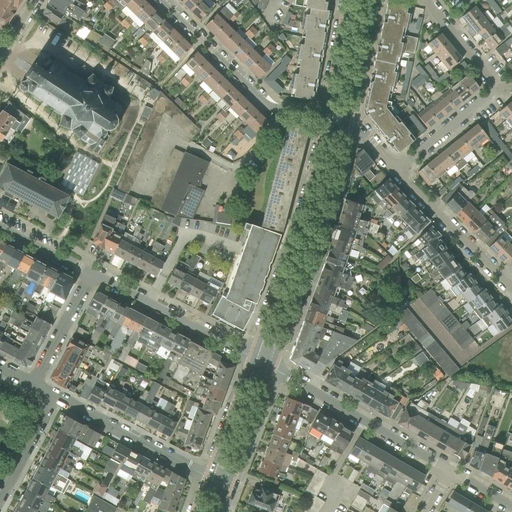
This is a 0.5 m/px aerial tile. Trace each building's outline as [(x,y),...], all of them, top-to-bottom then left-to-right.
[(0,0),(0,1),(15,11),(22,0),(0,0)] [(48,5),(66,17),(67,17),(70,13),(79,19),(84,12),(81,11),(63,0),(50,0),(47,5),(48,5)] [(81,0),(63,0),(81,11),(84,6),(80,3),(81,0)] [(115,5),(112,2),(113,2),(111,0),(108,0),(106,2),(112,8),(115,5)] [(121,11),(125,7),(132,0),(114,0),(113,2),(112,2),(115,5),(121,11)] [(143,1),(144,0),(143,0),(132,0),(125,7),(121,11),(127,17),(128,17),(130,19),(146,3),(143,1)] [(184,0),(182,3),(188,9),(191,11),(190,12),(191,12),(201,1),(202,0),(184,0)] [(260,0),(258,8),(264,10),(268,0),(260,0)] [(295,0),(294,5),(310,8),(310,7),(325,10),(327,0),(295,0)] [(0,18),(8,23),(15,11),(0,1),(0,18)] [(193,15),(200,21),(211,10),(201,1),(191,12),(194,14),(193,15)] [(408,5),(392,2),(388,1),(381,31),(401,35),(402,28),(407,29),(410,14),(406,13),(408,5)] [(112,8),(106,2),(103,6),(108,12),(112,8)] [(155,12),(149,6),(149,7),(146,4),(147,3),(146,3),(130,19),(128,17),(127,17),(124,20),(130,26),(137,18),(143,24),(155,12)] [(501,10),(496,4),(491,7),(496,14),(501,10)] [(69,31),(71,26),(67,23),(64,21),(66,17),(48,5),(47,7),(46,7),(44,9),(44,11),(43,12),(45,13),(44,15),(69,31)] [(483,14),(476,5),(461,17),(468,26),(483,14)] [(233,16),(223,7),(205,26),(211,32),(212,32),(214,34),(225,24),(230,19),(233,16)] [(304,37),(325,41),(330,11),(325,10),(310,7),(310,8),(308,15),(304,15),(301,29),(306,30),(304,37)] [(487,11),(483,14),(468,26),(475,35),(477,33),(491,22),(490,21),(493,19),(487,11)] [(161,18),(155,12),(143,24),(152,33),(164,20),(164,21),(161,18)] [(232,22),(236,18),(240,14),(237,12),(233,15),(233,16),(230,19),(232,22)] [(130,26),(124,20),(121,24),(126,29),(130,26)] [(152,33),(161,41),(173,29),(167,23),(167,24),(164,21),(164,20),(152,33)] [(498,30),(491,22),(477,33),(484,41),(498,30)] [(218,37),(217,38),(223,44),(234,33),(225,24),(214,34),(214,35),(215,35),(218,37)] [(252,26),(248,30),(254,36),(257,32),(252,26)] [(161,41),(170,50),(182,38),(181,38),(179,36),(179,35),(173,29),(161,41)] [(254,36),(248,30),(244,34),(250,39),(254,36)] [(484,41),(491,50),(504,39),(498,30),(484,41)] [(414,54),(417,38),(401,35),(381,31),(375,60),(395,65),(396,57),(401,58),(402,51),(414,54)] [(223,44),(229,50),(230,49),(232,52),(232,53),(243,41),(234,33),(223,44)] [(448,42),(441,33),(427,45),(434,53),(448,42)] [(105,34),(99,43),(109,50),(115,41),(105,34)] [(151,39),(148,37),(145,34),(142,37),(148,43),(151,39)] [(148,43),(142,37),(138,41),(144,47),(148,43)] [(319,71),(325,41),(304,37),(303,45),(298,44),(295,59),(300,60),(299,67),(319,71)] [(170,50),(179,59),(191,47),(185,41),(184,41),(182,39),(182,38),(170,50)] [(243,41),(232,53),(233,52),(235,55),(241,61),(252,50),(243,41)] [(434,53),(441,62),(455,51),(448,42),(434,53)] [(509,49),(507,47),(504,43),(495,50),(500,56),(509,49)] [(270,44),(266,47),(272,53),(275,49),(270,44)] [(272,53),(266,47),(263,51),(268,57),(272,53)] [(241,61),(247,67),(250,69),(250,70),(261,59),(252,50),(241,61)] [(163,51),(160,55),(165,61),(169,57),(163,51)] [(448,70),(462,59),(455,51),(441,62),(448,70)] [(203,58),(197,52),(185,64),(194,73),(206,61),(205,62),(202,59),(203,58)] [(117,123),(117,120),(119,120),(119,118),(117,118),(115,115),(118,115),(119,116),(120,115),(119,114),(121,112),(122,112),(122,110),(121,110),(120,107),(121,106),(121,105),(120,106),(117,104),(118,103),(117,102),(116,103),(109,99),(112,89),(115,88),(114,86),(112,87),(102,84),(102,82),(101,82),(100,83),(93,75),(93,73),(92,73),(91,75),(85,81),(83,80),(84,80),(77,75),(76,75),(75,75),(76,74),(74,73),(73,75),(64,70),(66,68),(64,67),(63,67),(63,66),(56,62),(55,62),(56,61),(54,60),(53,62),(49,59),(48,55),(44,53),(40,53),(38,57),(38,61),(37,64),(34,63),(31,67),(32,69),(30,73),(29,72),(28,73),(25,77),(27,78),(25,81),(21,82),(19,86),(20,90),(23,92),(27,92),(32,94),(30,96),(32,97),(33,97),(33,98),(40,102),(41,102),(41,103),(42,104),(42,103),(46,106),(47,104),(52,108),(51,109),(52,110),(53,110),(53,111),(60,115),(62,116),(59,124),(57,125),(57,127),(60,126),(70,129),(69,131),(70,132),(71,130),(78,138),(78,140),(80,141),(80,139),(90,145),(88,147),(97,154),(109,136),(106,134),(107,134),(107,133),(106,133),(106,130),(109,130),(109,132),(111,132),(111,130),(113,129),(115,130),(116,129),(115,127),(116,125),(118,125),(119,124),(117,123)] [(162,64),(165,61),(160,55),(156,59),(159,61),(162,64)] [(281,63),(264,81),(278,95),(283,90),(274,81),(287,68),(286,67),(291,61),(286,55),(280,62),(281,63)] [(253,73),(259,79),(270,68),(261,59),(250,70),(253,72),(253,73)] [(146,60),(140,70),(148,76),(149,74),(151,63),(146,60)] [(393,72),(395,65),(375,60),(368,90),(388,94),(390,87),(394,88),(398,73),(393,72)] [(215,70),(209,64),(208,65),(205,62),(206,61),(194,73),(203,82),(215,70)] [(411,83),(414,86),(419,82),(423,78),(427,75),(418,65),(415,68),(420,75),(411,83)] [(294,97),(314,101),(319,71),(299,67),(297,75),(293,74),(290,88),(295,89),(294,97)] [(220,76),(221,76),(215,70),(203,82),(212,91),(224,78),(223,78),(223,79),(220,76)] [(183,78),(189,83),(193,80),(187,74),(183,78)] [(479,88),(468,74),(460,81),(471,95),(479,88)] [(185,87),(189,83),(183,78),(179,82),(185,87)] [(232,87),(226,81),(226,82),(223,79),(224,79),(224,78),(212,91),(221,99),(232,87)] [(460,81),(451,88),(462,102),(471,95),(460,81)] [(226,112),(230,108),(241,96),(238,94),(238,93),(232,87),(221,99),(216,104),(222,110),(223,109),(226,112)] [(451,88),(443,95),(454,108),(462,102),(451,88)] [(387,101),(388,94),(368,90),(364,108),(366,116),(382,136),(398,123),(389,112),(392,109),(390,106),(391,102),(387,101)] [(163,113),(167,115),(175,107),(159,91),(152,108),(163,113)] [(205,92),(201,95),(207,101),(211,97),(205,92)] [(207,101),(201,95),(198,99),(204,105),(207,101)] [(443,95),(434,102),(445,115),(454,108),(443,95)] [(250,104),(244,99),(241,97),(242,96),(241,96),(230,108),(239,117),(250,104)] [(511,100),(511,101),(499,112),(506,120),(511,114),(511,100)] [(434,102),(426,109),(437,122),(445,115),(434,102)] [(0,140),(7,145),(14,136),(11,135),(14,131),(18,133),(28,119),(24,116),(9,103),(2,112),(0,114),(0,140)] [(256,111),(256,110),(250,104),(239,117),(248,125),(259,113),(259,114),(256,111)] [(175,107),(167,115),(172,119),(180,111),(175,107)] [(163,113),(152,108),(149,115),(160,119),(163,113)] [(219,113),(225,118),(228,115),(226,112),(223,109),(222,110),(219,113)] [(417,115),(428,129),(437,122),(426,109),(417,115)] [(180,111),(172,119),(177,124),(185,116),(180,111)] [(221,122),(225,118),(219,113),(215,117),(221,122)] [(268,122),(262,116),(262,117),(259,114),(259,113),(248,125),(243,129),(246,132),(252,138),(268,122)] [(160,119),(149,115),(146,121),(157,126),(160,119)] [(185,116),(177,124),(182,129),(190,121),(185,116)] [(426,131),(416,119),(413,122),(422,134),(426,131)] [(489,134),(494,130),(490,126),(486,120),(481,124),(485,130),(489,134)] [(157,126),(146,121),(144,127),(154,132),(157,126)] [(190,121),(182,129),(186,134),(195,125),(190,121)] [(397,154),(415,140),(410,133),(411,132),(402,121),(398,123),(382,136),(397,154)] [(488,138),(479,126),(477,124),(469,131),(479,145),(488,138)] [(195,125),(186,134),(191,138),(199,130),(195,125)] [(295,127),(287,125),(278,159),(299,164),(308,130),(299,128),(299,127),(295,126),(295,127)] [(154,132),(144,127),(141,134),(152,138),(154,132)] [(237,130),(242,136),(246,132),(243,129),(240,127),(237,130)] [(242,136),(237,130),(233,134),(236,137),(239,140),(242,136)] [(498,135),(494,130),(489,134),(496,143),(499,140),(496,136),(498,135)] [(471,152),(471,151),(479,145),(469,131),(460,138),(471,152)] [(152,138),(141,134),(138,140),(149,145),(152,138)] [(239,140),(236,137),(230,143),(233,146),(239,140)] [(463,159),(471,152),(460,138),(451,145),(463,159)] [(138,140),(135,146),(146,151),(149,145),(138,140)] [(210,145),(205,140),(201,144),(206,149),(210,145)] [(503,151),(506,149),(499,140),(496,143),(503,151)] [(463,159),(451,145),(443,152),(458,170),(459,171),(467,164),(462,159),(463,159)] [(135,146),(133,152),(143,157),(146,151),(135,146)] [(183,153),(173,149),(170,155),(181,160),(183,153)] [(380,171),(374,176),(367,168),(373,163),(362,149),(356,149),(355,155),(357,157),(354,159),(353,168),(360,177),(363,174),(369,181),(372,178),(379,186),(387,179),(380,171)] [(78,151),(61,183),(84,195),(101,163),(78,151)] [(143,157),(133,152),(130,159),(141,163),(143,157)] [(209,163),(208,163),(184,152),(183,153),(181,160),(178,166),(175,172),(173,178),(198,189),(199,188),(209,163)] [(446,172),(450,176),(457,170),(458,170),(443,152),(435,158),(446,172)] [(170,155),(167,161),(178,166),(181,160),(170,155)] [(426,165),(437,179),(446,172),(435,158),(426,165)] [(141,163),(130,159),(127,165),(138,170),(141,163)] [(299,164),(278,159),(270,193),(290,198),(299,164)] [(178,166),(167,161),(165,167),(175,172),(178,166)] [(7,164),(0,177),(0,188),(3,191),(4,189),(6,190),(4,194),(12,198),(14,195),(23,200),(34,179),(30,176),(32,172),(27,169),(25,174),(7,164)] [(138,170),(127,165),(124,171),(135,176),(138,170)] [(417,172),(428,186),(437,179),(426,165),(417,172)] [(175,172),(165,167),(162,174),(173,178),(175,172)] [(135,176),(124,171),(122,178),(133,182),(135,176)] [(170,184),(173,178),(162,174),(159,180),(170,184)] [(57,217),(68,196),(44,183),(45,179),(41,176),(38,181),(34,179),(23,200),(57,217)] [(133,182),(122,178),(119,184),(130,189),(133,182)] [(165,197),(162,203),(159,209),(175,215),(178,216),(180,217),(192,219),(204,191),(199,188),(198,189),(173,178),(170,184),(167,190),(165,197)] [(395,187),(388,179),(387,179),(379,186),(379,187),(373,193),(375,194),(371,198),(377,205),(377,204),(382,199),(395,187)] [(170,184),(159,180),(157,186),(167,190),(170,184)] [(453,182),(448,187),(451,190),(456,185),(453,182)] [(451,190),(441,200),(455,214),(473,195),(474,196),(475,194),(471,191),(468,191),(467,192),(462,187),(458,183),(456,185),(451,190)] [(130,189),(119,184),(116,190),(120,192),(127,195),(130,189)] [(167,190),(157,186),(154,192),(165,197),(167,190)] [(385,212),(403,196),(395,187),(382,199),(377,204),(385,212)] [(117,191),(116,190),(113,188),(109,196),(114,198),(117,191)] [(165,197),(154,192),(151,198),(162,203),(165,197)] [(268,228),(282,231),(290,198),(270,193),(261,225),(268,227),(268,228)] [(464,224),(476,212),(471,206),(478,200),(474,196),(473,195),(455,214),(464,224)] [(395,212),(399,216),(412,204),(407,200),(403,196),(385,212),(389,217),(395,212)] [(162,203),(151,198),(149,204),(159,209),(162,203)] [(366,205),(345,199),(341,213),(358,218),(360,211),(364,212),(366,205)] [(399,216),(404,221),(398,226),(402,230),(420,213),(412,204),(399,216)] [(485,204),(477,212),(476,212),(464,224),(474,233),(494,214),(485,204)] [(217,213),(216,222),(229,224),(230,215),(231,209),(218,207),(218,213),(217,213)] [(500,207),(494,214),(474,233),(488,248),(500,235),(505,231),(507,229),(503,225),(504,224),(497,216),(503,210),(500,207)] [(159,220),(162,214),(156,211),(153,217),(159,220)] [(358,218),(341,213),(337,226),(356,232),(362,234),(365,227),(367,228),(368,227),(369,221),(358,218)] [(404,232),(406,230),(409,232),(412,229),(416,234),(429,222),(420,213),(402,230),(404,232)] [(105,214),(92,242),(102,248),(114,222),(115,219),(105,214)] [(178,227),(180,217),(178,216),(175,215),(171,223),(178,227)] [(112,253),(113,253),(121,237),(121,236),(121,235),(115,232),(119,224),(114,222),(102,248),(106,250),(107,252),(110,253),(112,253)] [(125,232),(122,237),(121,237),(113,253),(116,255),(116,256),(120,258),(121,257),(125,259),(139,233),(141,227),(138,225),(132,236),(125,232)] [(225,297),(221,295),(211,314),(220,319),(218,322),(233,329),(234,327),(242,331),(252,312),(280,235),(254,225),(230,295),(227,294),(225,297)] [(437,230),(432,225),(419,238),(422,243),(416,248),(418,252),(436,238),(436,239),(440,236),(436,232),(437,230)] [(333,238),(359,246),(361,241),(354,239),(356,232),(337,226),(333,238)] [(500,235),(488,248),(496,256),(508,243),(511,239),(511,238),(505,231),(500,235)] [(144,249),(138,246),(141,241),(140,240),(143,235),(139,233),(125,259),(129,262),(129,263),(133,265),(134,264),(136,265),(144,249)] [(357,252),(359,246),(333,238),(329,249),(347,256),(349,249),(357,252)] [(439,240),(438,241),(436,239),(436,238),(418,252),(412,256),(416,261),(419,259),(422,264),(429,259),(445,248),(439,240)] [(511,246),(508,243),(496,256),(504,264),(511,255),(511,246)] [(0,253),(0,267),(3,263),(14,269),(23,253),(5,244),(0,253)] [(155,275),(157,276),(165,260),(160,257),(162,252),(161,252),(164,246),(160,244),(157,250),(146,271),(151,273),(150,274),(154,276),(155,275)] [(157,250),(152,247),(150,252),(144,249),(136,265),(137,266),(137,267),(141,269),(142,268),(146,271),(157,250)] [(452,257),(445,248),(429,259),(433,264),(425,270),(429,274),(452,257)] [(347,256),(329,249),(325,261),(346,269),(351,270),(353,264),(345,262),(347,256)] [(34,259),(23,253),(14,269),(14,270),(10,278),(14,280),(16,282),(21,272),(25,274),(34,259)] [(440,274),(444,279),(445,278),(460,268),(460,267),(459,267),(452,257),(429,274),(432,279),(440,274)] [(192,261),(188,258),(185,264),(178,260),(175,265),(167,282),(169,282),(169,284),(173,286),(174,285),(178,287),(192,261)] [(15,294),(18,296),(21,297),(30,281),(36,284),(46,265),(34,259),(25,274),(26,275),(15,294)] [(193,268),(196,263),(192,261),(178,287),(182,290),(182,291),(188,294),(197,277),(197,276),(191,273),(193,268)] [(351,284),(354,287),(356,282),(352,281),(353,278),(344,275),(346,269),(325,261),(320,274),(351,284)] [(387,263),(385,261),(379,266),(382,269),(388,264),(387,263)] [(33,291),(39,294),(43,286),(50,289),(59,272),(46,265),(36,284),(33,291)] [(460,267),(460,268),(445,278),(452,287),(454,285),(468,275),(467,275),(464,270),(462,270),(460,268),(460,267)] [(51,304),(60,309),(74,282),(73,279),(59,272),(50,289),(51,289),(48,293),(55,296),(51,304)] [(348,291),(349,287),(353,289),(354,287),(351,284),(320,274),(316,285),(338,293),(339,288),(348,291)] [(454,285),(452,287),(449,289),(456,297),(461,294),(475,283),(476,282),(475,282),(473,280),(474,278),(471,274),(468,274),(467,275),(468,275),(454,285)] [(208,282),(197,277),(188,294),(189,293),(190,294),(190,295),(194,297),(195,296),(199,299),(208,282)] [(9,290),(14,280),(10,278),(5,288),(9,290)] [(208,303),(210,304),(218,288),(208,282),(199,299),(203,301),(203,302),(207,304),(208,303)] [(461,294),(467,302),(483,290),(480,285),(477,286),(475,283),(461,294)] [(347,306),(343,304),(344,301),(336,298),(338,293),(316,285),(312,296),(346,309),(347,306)] [(430,289),(419,299),(423,304),(434,294),(430,289)] [(467,302),(474,311),(491,298),(492,298),(491,297),(491,298),(489,295),(490,293),(487,289),(484,289),(483,290),(467,302)] [(92,317),(96,319),(99,313),(99,312),(107,297),(98,292),(95,293),(88,306),(95,310),(92,317)] [(377,307),(383,301),(373,292),(367,298),(377,307)] [(438,299),(434,294),(423,304),(427,308),(438,299)] [(345,312),(346,309),(312,296),(308,309),(325,315),(325,316),(329,317),(331,311),(339,314),(341,311),(345,312)] [(95,347),(102,334),(106,326),(105,326),(117,303),(107,297),(99,312),(99,313),(103,314),(89,340),(88,339),(86,342),(95,347)] [(480,320),(481,319),(499,305),(495,301),(493,301),(491,298),(474,311),(480,320)] [(446,308),(438,299),(427,308),(435,318),(446,308)] [(29,302),(25,309),(32,312),(35,306),(29,302)] [(60,309),(51,304),(49,304),(46,310),(56,315),(60,309)] [(488,327),(492,324),(507,313),(507,312),(506,313),(504,310),(505,308),(502,304),(500,304),(499,305),(481,319),(488,327)] [(410,312),(405,306),(396,314),(401,320),(410,312)] [(450,313),(446,308),(435,318),(439,322),(450,313)] [(129,336),(126,343),(125,342),(117,359),(123,362),(127,355),(134,341),(145,317),(129,309),(120,327),(114,337),(108,349),(108,350),(107,351),(113,354),(113,353),(115,354),(126,334),(129,336)] [(325,315),(308,309),(303,321),(326,329),(325,329),(333,332),(334,329),(344,332),(345,329),(335,326),(323,322),(325,316),(325,315)] [(51,325),(56,315),(46,310),(41,320),(51,325)] [(33,323),(24,319),(25,317),(13,311),(10,317),(12,318),(12,319),(15,320),(21,324),(45,336),(51,325),(41,320),(36,317),(33,323)] [(401,320),(404,324),(405,325),(414,317),(410,312),(401,320)] [(458,322),(450,313),(439,322),(447,332),(458,322)] [(492,324),(499,333),(511,322),(511,316),(509,316),(507,313),(492,324)] [(9,318),(4,316),(1,321),(0,322),(0,334),(2,331),(9,318)] [(139,343),(139,342),(145,346),(149,340),(148,340),(157,323),(145,317),(134,341),(139,343)] [(405,325),(407,327),(408,329),(418,321),(414,317),(405,325)] [(289,360),(310,372),(317,360),(325,365),(357,341),(343,335),(344,332),(334,329),(333,332),(330,337),(324,335),(325,329),(326,329),(303,321),(289,360)] [(422,326),(418,321),(408,329),(412,334),(422,326)] [(462,327),(458,322),(447,332),(451,336),(462,327)] [(154,343),(148,354),(154,357),(168,329),(157,323),(148,340),(149,340),(154,343)] [(374,328),(365,323),(362,329),(369,332),(374,328)] [(21,324),(19,328),(27,333),(27,334),(24,339),(39,347),(45,336),(21,324)] [(426,331),(422,326),(412,334),(416,339),(426,331)] [(77,327),(74,333),(86,339),(89,333),(77,327)] [(470,336),(462,327),(451,336),(459,346),(470,336)] [(178,334),(168,329),(154,357),(154,358),(159,360),(160,356),(166,359),(170,351),(178,334)] [(21,345),(8,338),(10,335),(2,331),(0,334),(0,340),(9,345),(20,351),(34,358),(39,347),(24,339),(21,345)] [(430,335),(426,331),(416,339),(420,343),(430,335)] [(175,354),(168,369),(173,372),(190,341),(178,334),(170,351),(175,354)] [(434,340),(430,335),(420,343),(424,348),(434,340)] [(462,350),(473,340),(470,336),(459,346),(462,350)] [(87,360),(87,359),(91,353),(94,347),(89,345),(88,346),(72,337),(66,349),(87,360)] [(20,351),(9,345),(0,340),(0,353),(3,356),(14,361),(25,367),(29,366),(34,358),(20,351)] [(438,345),(434,340),(424,348),(428,353),(438,345)] [(207,363),(213,353),(190,341),(173,372),(166,385),(190,397),(207,363)] [(414,354),(420,349),(415,342),(408,348),(414,354)] [(442,349),(438,345),(428,353),(432,357),(442,349)] [(108,350),(108,349),(105,348),(103,348),(102,351),(105,353),(105,354),(110,356),(110,355),(112,356),(113,354),(107,351),(108,350)] [(60,359),(77,368),(80,362),(84,365),(87,360),(66,349),(60,359)] [(446,354),(442,349),(432,357),(436,362),(446,354)] [(229,378),(234,367),(220,361),(221,357),(213,353),(207,363),(216,367),(214,373),(229,378)] [(450,359),(446,354),(436,362),(440,367),(450,359)] [(138,361),(127,355),(123,362),(134,368),(138,361)] [(74,373),(77,368),(60,359),(55,370),(76,381),(79,375),(74,373)] [(453,363),(450,359),(440,367),(444,371),(453,363)] [(449,377),(458,369),(453,363),(444,371),(449,377)] [(333,366),(324,381),(336,387),(347,369),(340,365),(338,369),(333,366)] [(350,374),(351,372),(347,369),(336,387),(347,393),(356,378),(350,374)] [(76,388),(73,387),(76,381),(55,370),(51,377),(54,379),(53,381),(52,380),(51,381),(74,393),(76,388)] [(101,373),(93,387),(104,393),(105,393),(107,388),(100,383),(105,375),(101,373)] [(214,373),(212,379),(203,376),(201,381),(206,384),(225,391),(229,378),(214,373)] [(368,381),(362,378),(360,380),(356,378),(347,393),(357,400),(368,381)] [(427,385),(429,387),(436,382),(435,379),(427,385)] [(368,381),(357,400),(367,405),(380,383),(374,380),(372,384),(368,381)] [(221,402),(225,391),(206,384),(201,381),(194,393),(205,397),(206,397),(221,402)] [(458,387),(456,391),(454,394),(459,397),(460,394),(463,390),(461,389),(462,387),(464,387),(465,383),(459,381),(458,386),(457,387),(458,387)] [(148,392),(134,418),(146,424),(155,406),(156,405),(156,406),(157,403),(152,401),(160,385),(154,382),(148,392)] [(380,383),(367,405),(378,412),(389,393),(388,393),(384,390),(386,387),(380,383)] [(479,385),(478,390),(476,394),(483,398),(485,394),(486,391),(487,387),(479,385)] [(80,396),(86,400),(92,389),(90,388),(86,386),(85,386),(80,396)] [(92,389),(86,400),(98,406),(101,401),(100,400),(104,393),(93,387),(92,389)] [(111,406),(118,393),(107,388),(105,393),(104,393),(100,400),(101,401),(111,406)] [(396,391),(391,388),(388,393),(389,393),(378,412),(388,418),(397,403),(391,400),(396,391)] [(121,389),(119,394),(118,393),(111,406),(123,412),(130,399),(132,395),(121,389)] [(475,392),(470,389),(466,395),(472,398),(475,392)] [(140,396),(136,402),(130,399),(123,412),(134,418),(148,392),(145,390),(142,395),(140,396)] [(202,405),(201,409),(212,413),(216,415),(221,402),(206,397),(205,397),(202,405)] [(309,407),(287,398),(286,401),(284,401),(282,406),(284,407),(282,410),(299,416),(301,410),(309,413),(312,408),(309,407)] [(429,413),(424,411),(428,404),(430,401),(427,399),(425,403),(421,409),(407,429),(416,434),(429,413)] [(410,403),(406,410),(405,411),(398,423),(407,429),(421,409),(425,403),(420,400),(417,403),(416,405),(410,403)] [(163,410),(155,406),(146,424),(157,430),(171,404),(167,402),(163,410)] [(157,430),(168,436),(169,436),(176,423),(170,420),(174,413),(172,412),(175,406),(171,404),(157,430)] [(207,425),(212,413),(201,409),(197,408),(193,421),(207,425)] [(304,421),(310,424),(318,411),(312,408),(309,413),(304,421)] [(282,410),(280,416),(279,415),(277,421),(278,421),(278,423),(294,429),(299,416),(282,410)] [(331,419),(319,412),(311,427),(323,433),(331,419)] [(438,418),(433,416),(429,413),(416,434),(425,439),(438,418)] [(89,428),(78,422),(66,416),(59,430),(76,438),(82,442),(89,428)] [(483,428),(484,429),(487,419),(483,417),(479,427),(483,428)] [(447,424),(442,421),(438,418),(425,439),(434,445),(447,424)] [(465,432),(467,428),(468,426),(470,423),(462,418),(456,429),(444,450),(453,455),(464,434),(465,432)] [(342,426),(331,419),(323,433),(334,440),(342,426)] [(180,421),(176,427),(181,430),(181,429),(184,423),(180,421)] [(203,437),(207,425),(193,421),(188,432),(203,437)] [(290,441),(294,429),(278,423),(273,434),(290,441)] [(456,429),(451,426),(447,424),(434,445),(444,450),(456,429)] [(484,453),(489,440),(493,427),(487,425),(483,437),(482,437),(479,446),(481,448),(479,451),(474,449),(468,464),(478,470),(485,453),(484,453)] [(329,448),(340,455),(354,432),(342,426),(334,440),(329,448)] [(464,457),(470,446),(474,436),(473,436),(475,430),(468,426),(467,428),(465,432),(464,434),(453,455),(457,457),(457,456),(462,458),(463,457),(464,457)] [(177,434),(186,438),(184,445),(192,447),(191,449),(196,451),(197,449),(199,449),(203,437),(188,432),(181,429),(181,430),(176,427),(173,432),(177,434)] [(89,428),(82,442),(93,448),(100,434),(89,428)] [(54,438),(52,443),(68,452),(69,452),(79,457),(85,461),(91,449),(75,440),(76,438),(59,430),(58,432),(56,432),(53,437),(54,438)] [(285,453),(290,441),(273,434),(269,447),(285,453)] [(500,435),(497,442),(494,441),(489,455),(485,453),(478,470),(490,477),(499,453),(499,454),(505,437),(500,435)] [(368,443),(359,438),(350,453),(359,459),(368,443)] [(48,449),(46,454),(72,468),(75,462),(76,462),(79,457),(69,452),(68,452),(52,443),(50,443),(47,448),(48,449)] [(122,463),(129,450),(117,443),(110,457),(122,464),(122,463)] [(368,443),(359,459),(369,464),(378,449),(369,444),(369,443),(368,443)] [(267,447),(265,453),(266,453),(264,459),(287,468),(290,460),(296,462),(297,458),(291,455),(285,453),(269,447),(268,448),(267,447)] [(387,454),(378,449),(369,464),(366,469),(375,475),(387,454)] [(134,470),(135,469),(142,457),(129,450),(122,463),(123,463),(117,475),(129,481),(129,480),(134,470)] [(300,456),(307,460),(307,461),(308,459),(309,457),(301,452),(300,456)] [(511,464),(511,459),(504,455),(499,454),(499,453),(490,477),(501,483),(511,464)] [(69,473),(72,468),(46,454),(44,457),(42,457),(40,462),(41,463),(40,465),(66,479),(67,479),(69,473)] [(384,480),(387,475),(396,460),(387,455),(387,454),(375,475),(384,480)] [(324,467),(328,459),(324,456),(319,464),(324,467)] [(147,477),(155,463),(142,457),(135,469),(134,470),(147,477)] [(114,474),(118,463),(109,459),(104,470),(114,474)] [(277,472),(280,465),(264,459),(263,462),(262,462),(259,467),(261,468),(259,471),(276,478),(282,480),(284,475),(277,472)] [(405,465),(396,460),(387,475),(397,480),(406,465),(405,465)] [(157,488),(161,481),(167,470),(155,463),(147,477),(143,484),(150,487),(148,492),(153,495),(157,488)] [(511,464),(501,483),(511,489),(511,464)] [(33,478),(56,491),(63,494),(70,481),(67,479),(66,479),(40,465),(40,466),(38,465),(35,471),(36,472),(33,478)] [(406,465),(397,480),(406,486),(415,471),(406,465)] [(348,466),(342,477),(347,480),(353,469),(348,466)] [(325,480),(328,475),(317,469),(314,474),(325,480)] [(347,480),(352,483),(359,472),(353,469),(347,480)] [(181,488),(184,479),(167,470),(161,481),(167,484),(165,490),(165,491),(178,496),(179,494),(181,494),(182,489),(181,488)] [(406,486),(403,491),(410,495),(411,493),(419,497),(426,486),(421,483),(425,476),(424,476),(415,471),(406,486)] [(322,486),(325,480),(314,474),(311,480),(322,486)] [(30,480),(28,483),(29,484),(29,485),(26,491),(50,503),(52,504),(55,499),(52,497),(56,491),(33,478),(32,480),(32,479),(31,480),(30,480)] [(133,489),(136,483),(129,480),(129,481),(126,485),(133,489)] [(319,491),(322,486),(311,480),(308,485),(319,491)] [(103,497),(107,488),(96,483),(92,492),(103,497)] [(316,496),(319,491),(308,485),(305,490),(314,495),(316,496)] [(164,511),(167,511),(172,511),(176,503),(177,503),(179,499),(178,497),(178,496),(165,491),(165,490),(157,488),(153,495),(153,496),(161,500),(158,508),(164,511)] [(252,493),(248,502),(273,511),(279,496),(272,493),(273,492),(261,488),(260,491),(255,489),(254,494),(252,493)] [(37,511),(37,510),(40,511),(45,511),(47,511),(48,509),(49,506),(49,504),(50,503),(26,491),(24,495),(22,496),(19,501),(37,511)] [(106,493),(103,498),(115,505),(118,500),(106,493)] [(400,511),(401,511),(410,511),(419,497),(411,493),(410,495),(400,511)] [(454,493),(447,503),(461,511),(465,511),(471,503),(454,493)] [(368,501),(357,494),(354,500),(365,506),(368,501)] [(316,496),(314,495),(311,500),(322,507),(325,502),(316,496)] [(114,511),(116,510),(93,497),(87,507),(95,511),(114,511)] [(311,500),(308,505),(317,511),(318,511),(322,507),(311,500)] [(354,500),(351,505),(362,511),(365,506),(354,500)] [(37,511),(36,511),(37,511),(19,501),(16,506),(17,509),(14,511),(37,511)] [(486,511),(471,503),(465,511),(486,511)]
